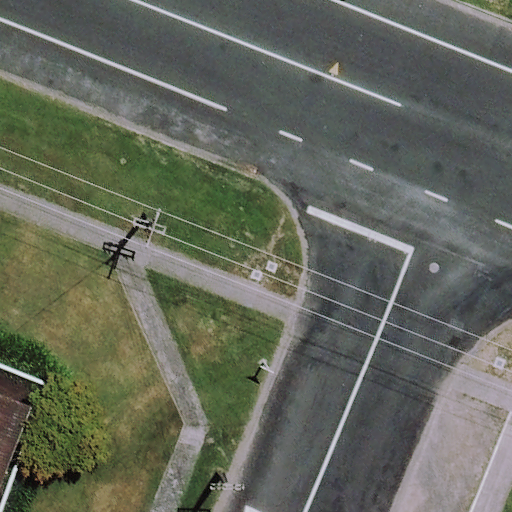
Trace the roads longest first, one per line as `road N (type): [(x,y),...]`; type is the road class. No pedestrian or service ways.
road 1 (residential): [(309,511),(461,133)]
road 2 (residential): [(128,0),(461,133)]
